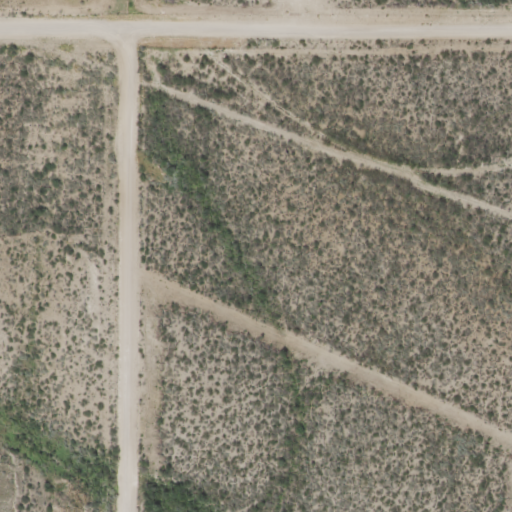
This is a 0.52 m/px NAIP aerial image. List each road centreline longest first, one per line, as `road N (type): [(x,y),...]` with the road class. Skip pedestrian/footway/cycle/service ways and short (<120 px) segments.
road 1 (track): [(511,29),(0,29)]
road 2 (track): [(511,165),(413,161),(302,126),(150,0)]
